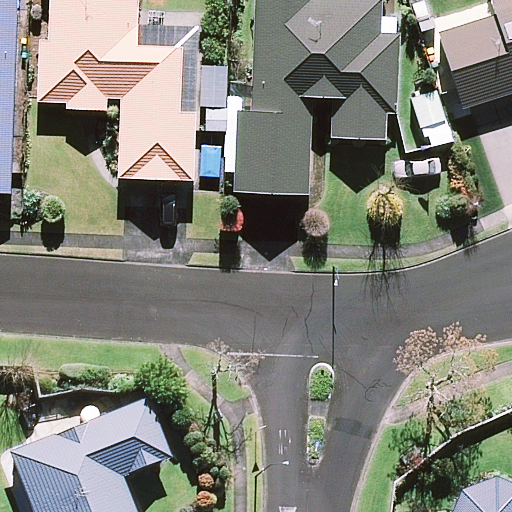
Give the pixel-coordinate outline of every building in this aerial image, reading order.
[(14,0),(0,0),(0,194),(9,195),(14,0)] [(136,0),(41,0),(39,111),(120,112),(119,181),(192,182),(193,115),(179,115),(180,53),(135,52),(136,0)] [(371,0),(255,0),(251,111),(239,111),(235,194),(308,197),(312,99),(333,100),(331,139),(393,142),(398,37),(380,36),(381,0),(371,0)] [(511,0),(494,0),(435,19),(463,109),(511,93),(511,0)] [(451,142),(434,87),(403,97),(420,152),(451,142)] [(166,460),(144,403),(7,456),(28,511),(130,511),(117,479),(166,460)] [(511,511),(511,480),(498,475),(462,489),(451,511),(511,511)]
